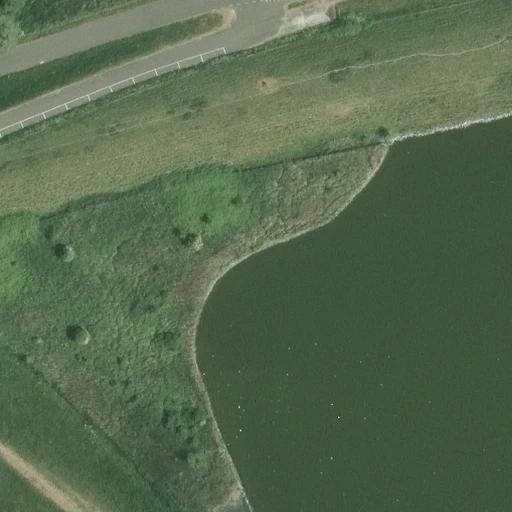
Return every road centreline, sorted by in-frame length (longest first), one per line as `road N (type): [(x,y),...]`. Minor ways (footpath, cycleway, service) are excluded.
road 1 (unclassified): [(0,123),(234,39),(253,21),(257,0)]
road 2 (unclassified): [(220,0),(0,69)]
